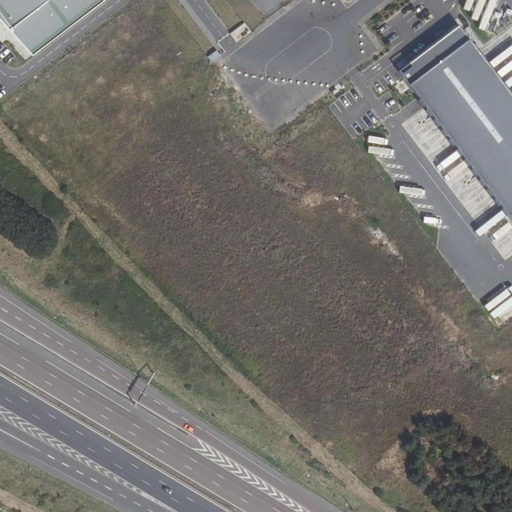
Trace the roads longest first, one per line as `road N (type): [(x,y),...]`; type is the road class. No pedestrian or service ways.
road 1 (motorway): [(319,511),(0,313)]
road 2 (motorway): [(277,511),(0,345)]
road 3 (motorway): [(0,390),(202,511)]
road 4 (motorway): [(39,450),(175,511)]
